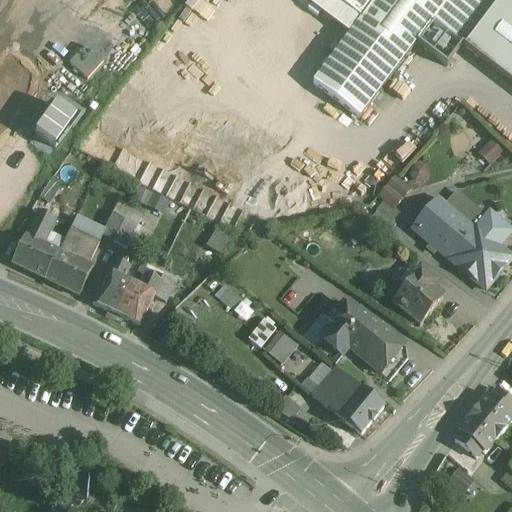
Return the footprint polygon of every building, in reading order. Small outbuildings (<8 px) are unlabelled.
[(300,0),(349,37),(361,21),(332,0),(300,0)] [(332,0),(361,21),(313,85),(352,113),(360,119),(360,120),(416,45),(432,24),(463,48),(500,0),(332,0)] [(511,5),(505,0),(500,0),(463,48),(511,85),(511,5)] [(62,102),(39,136),(65,154),(89,121),(62,102)] [(495,137),(481,152),(493,164),(508,149),(495,137)] [(173,197),(183,174),(138,155),(128,177),(173,197)] [(385,198),(398,209),(410,195),(397,184),(385,198)] [(501,188),(480,189),(480,200),(501,199),(501,188)] [(480,213),(456,193),(445,206),(480,235),(494,220),(482,210),(480,213)] [(146,208),(167,219),(173,206),(152,196),(146,208)] [(119,203),(113,217),(124,222),(131,209),(119,203)] [(445,206),(443,204),(415,234),(452,265),(448,269),(463,281),(487,257),(511,277),(511,275),(511,234),(494,220),(480,235),(445,206)] [(144,215),(131,209),(124,222),(138,229),(144,215)] [(55,223),(37,214),(25,240),(44,249),(55,223)] [(396,227),(378,214),(371,223),(389,237),(396,227)] [(124,222),(113,217),(103,238),(114,244),(124,222)] [(138,229),(124,222),(114,244),(128,250),(138,229)] [(233,236),(218,228),(206,248),(221,257),(233,236)] [(99,246),(70,232),(63,248),(70,251),(66,259),(88,269),(99,246)] [(44,249),(25,240),(12,269),(46,285),(63,248),(55,245),(52,252),(44,249)] [(88,269),(66,259),(70,251),(63,248),(46,285),(79,300),(92,271),(88,269)] [(126,267),(115,262),(108,276),(124,283),(132,266),(128,263),(126,267)] [(425,275),(396,308),(423,331),(447,304),(434,293),(439,287),(425,275)] [(108,276),(93,307),(116,318),(131,287),(124,283),(108,276)] [(164,276),(154,298),(155,298),(167,304),(177,282),(164,276)] [(154,298),(131,287),(116,318),(139,329),(155,298),(154,298)] [(360,317),(349,308),(321,341),(341,358),(348,350),(380,377),(404,349),(383,332),(381,333),(361,316),(360,317)] [(269,346),(285,359),(301,339),(285,326),(269,346)] [(312,348),(305,356),(314,364),(321,356),(312,348)] [(290,362),(299,370),(309,359),(299,351),(290,362)] [(325,357),(312,372),(321,379),(333,365),(325,357)] [(385,412),(337,372),(314,400),(362,440),(385,412)] [(511,418),(511,405),(497,393),(491,400),(488,398),(477,412),(490,423),(483,432),(497,443),(511,424),(511,418)] [(304,410),(287,397),(277,410),(294,423),(304,410)] [(477,412),(458,434),(461,436),(455,444),(476,461),(482,454),(485,457),(497,443),(483,432),(490,423),(477,412)] [(78,511),(84,505),(68,493),(53,511),(78,511)]
